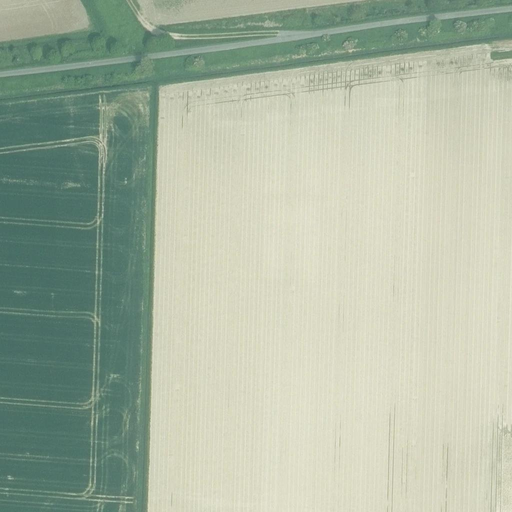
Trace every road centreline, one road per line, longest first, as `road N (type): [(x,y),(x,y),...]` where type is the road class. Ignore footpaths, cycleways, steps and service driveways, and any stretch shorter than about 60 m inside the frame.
road 1 (unclassified): [(511,9),(0,73)]
road 2 (track): [(294,36),(171,35),(143,22),(126,0)]
